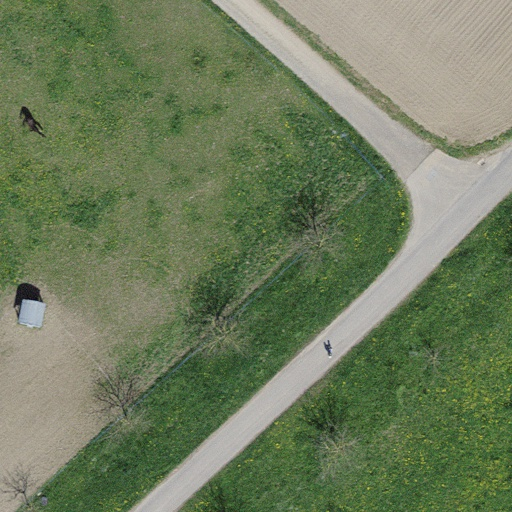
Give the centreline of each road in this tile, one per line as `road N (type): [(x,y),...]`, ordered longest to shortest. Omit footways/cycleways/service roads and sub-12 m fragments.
road 1 (unclassified): [(160,511),(420,272),(511,173)]
road 2 (track): [(223,0),(472,216)]
